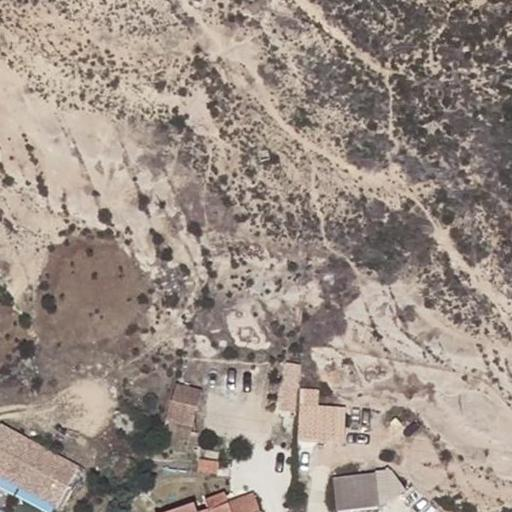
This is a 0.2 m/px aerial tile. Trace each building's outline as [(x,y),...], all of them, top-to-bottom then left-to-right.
[(342,444),(346,406),(318,404),(319,389),(302,387),(305,363),(283,361),(278,411),(296,413),(294,439),(342,444)] [(201,393),(170,383),(160,418),(190,427),(201,393)] [(0,479),(59,511),(82,467),(0,423),(0,479)] [(396,470),(333,474),(335,505),(398,502),(396,470)] [(211,511),(210,511),(261,511),(255,494),(211,511)] [(161,511),(201,511),(197,500),(161,511)]
